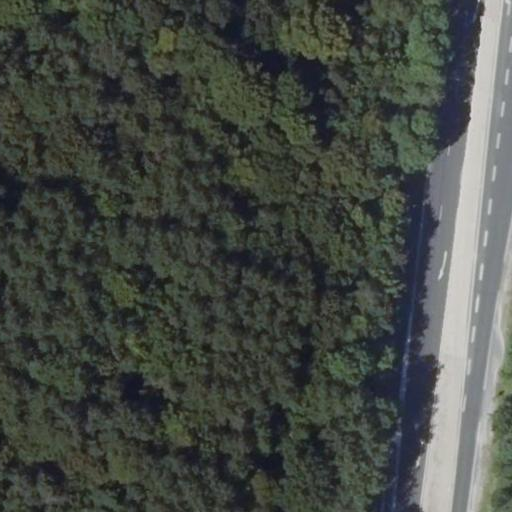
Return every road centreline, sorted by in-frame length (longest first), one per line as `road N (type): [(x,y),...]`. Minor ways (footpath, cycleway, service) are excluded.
road 1 (primary): [(469,0),(404,511)]
road 2 (primary): [(457,511),(511,97)]
